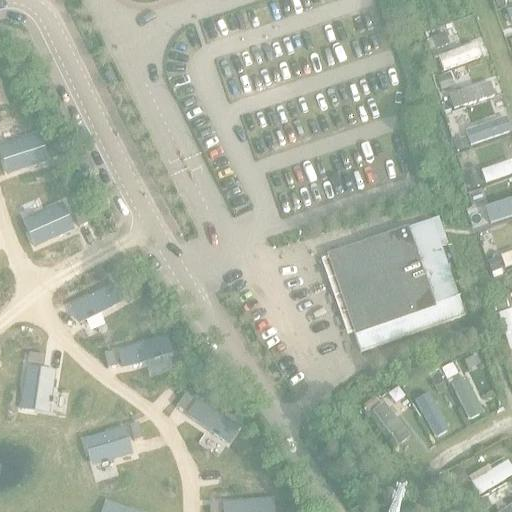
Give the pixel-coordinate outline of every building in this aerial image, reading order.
[(434,49),(435,50),(449,44),(444,33),(430,38),(431,39),(426,41),(429,51),(434,49)] [(437,59),(442,72),(480,58),(474,44),(437,59)] [(449,74),(435,78),(440,91),(453,87),(449,74)] [(490,83),(448,96),(452,110),(494,97),(490,83)] [(467,133),(471,146),(502,136),(498,123),(483,128),(481,122),(472,125),(474,131),(467,133)] [(38,136),(2,148),(6,161),(3,162),(7,176),(47,163),(38,136)] [(59,158),(55,147),(48,149),(52,161),(59,158)] [(486,214),(490,225),(511,217),(511,204),(497,210),(495,206),(486,209),(487,213),(486,214)] [(60,206),(26,221),(31,234),(28,235),(34,248),(72,231),(60,206)] [(80,210),(71,214),(78,229),(86,225),(80,210)] [(458,298),(457,298),(440,248),(447,245),(438,219),(430,222),(326,257),(359,353),(465,316),(458,298)] [(511,252),(500,257),(504,268),(511,265),(511,252)] [(115,286),(69,307),(78,324),(123,303),(115,286)] [(139,299),(135,292),(125,297),(129,304),(139,299)] [(497,315),(511,358),(511,357),(511,314),(511,311),(497,315)] [(167,336),(117,348),(122,367),(172,355),(167,336)] [(104,353),(107,369),(116,367),(113,351),(104,353)] [(43,366),(45,357),(29,355),(27,364),(43,366)] [(40,369),(9,397),(21,403),(22,402),(33,411),(61,385),(40,369)] [(435,370),(427,374),(437,395),(445,390),(435,370)] [(450,386),(468,422),(482,415),(465,379),(450,386)] [(413,402),(431,433),(443,427),(439,421),(444,418),(435,402),(430,405),(424,395),(413,402)] [(185,396),(176,409),(183,414),(192,401),(185,396)] [(239,429),(198,402),(189,417),(229,446),(239,429)] [(371,413),(398,447),(409,439),(395,420),(402,414),(392,402),(385,407),(383,404),(371,413)] [(141,440),(137,425),(128,427),(133,443),(141,440)] [(123,429),(83,440),(87,454),(90,453),(94,466),(131,456),(123,429)] [(511,472),(506,462),(470,483),(478,496),(511,475),(511,472)] [(447,476),(455,488),(467,480),(459,468),(447,476)] [(274,511),(273,499),(223,504),(223,511),(274,511)]
